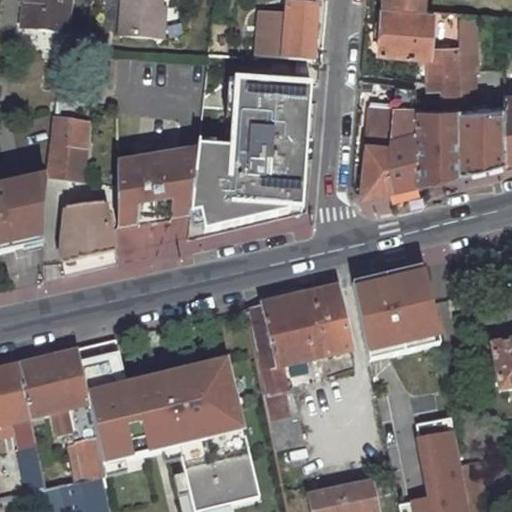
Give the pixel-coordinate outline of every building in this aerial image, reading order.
[(21,0),(13,63),(55,69),(65,0),(21,0)] [(165,0),(118,0),(116,40),(163,43),(165,0)] [(289,5),(285,59),(312,61),(316,7),(289,5)] [(382,7),(379,52),(426,55),(432,55),(432,42),(434,11),(382,7)] [(460,80),(472,80),(476,80),(476,11),(459,10),(460,39),(460,80)] [(460,39),(432,42),(432,55),(426,55),(426,79),(426,84),(438,84),(439,110),(418,110),(418,181),(462,172),(461,118),(461,110),(460,80),(460,39)] [(259,57),(206,53),(206,58),(197,140),(251,146),(259,57)] [(394,77),(372,76),(371,90),(393,92),(394,77)] [(391,124),(387,188),(418,181),(418,110),(418,79),(394,77),(393,92),(391,124)] [(472,80),(460,80),(461,110),(468,110),(468,102),(472,102),(472,80)] [(504,110),(461,118),(462,172),(506,162),(504,110)] [(85,125),(53,120),(45,180),(44,186),(81,187),(85,125)] [(387,188),(391,124),(368,122),(361,194),(387,188)] [(307,146),(265,144),(265,170),(258,170),(256,212),(285,214),(284,231),(308,226),(311,190),(298,189),(300,174),(306,174),(307,146)] [(190,208),(195,156),(174,161),(175,165),(161,168),(162,172),(147,175),(148,179),(134,181),(135,186),(117,188),(119,228),(189,215),(190,208)] [(45,180),(0,189),(0,245),(9,243),(12,252),(43,244),(42,206),(44,186),(45,180)] [(204,206),(190,208),(189,215),(185,254),(233,243),(223,195),(203,200),(204,206)] [(119,263),(113,235),(105,199),(64,205),(60,255),(65,276),(119,263)] [(0,245),(0,254),(12,252),(9,243),(0,245)] [(391,362),(383,323),(402,319),(393,274),(351,285),(368,367),(391,362)] [(284,395),(279,371),(350,353),(335,288),(245,311),(274,454),(301,449),(289,393),(284,395)] [(511,343),(491,347),(499,393),(511,391),(511,343)] [(60,459),(38,462),(46,495),(103,482),(106,482),(97,442),(75,447),(68,409),(74,408),(79,435),(95,432),(79,351),(17,366),(29,419),(51,414),(60,459)] [(439,511),(471,511),(471,508),(468,496),(464,474),(438,351),(411,357),(424,421),(405,425),(410,452),(427,448),(439,511)] [(17,366),(0,370),(0,426),(13,423),(29,498),(46,495),(38,462),(29,419),(17,366)] [(218,475),(191,481),(197,511),(211,511),(256,502),(247,464),(218,471),(218,475)] [(478,470),(464,474),(468,496),(484,493),(478,470)] [(46,495),(29,498),(32,511),(109,511),(103,482),(46,495)] [(376,511),(371,485),(309,497),(311,511),(376,511)] [(484,493),(468,496),(471,508),(486,505),(484,493)]
